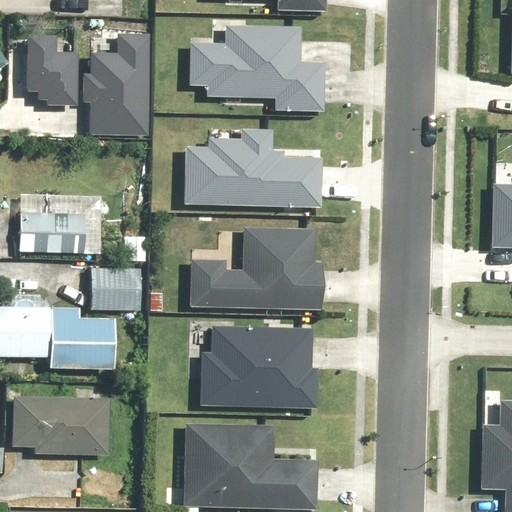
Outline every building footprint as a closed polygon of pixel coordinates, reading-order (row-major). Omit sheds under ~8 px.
[(322,14),(323,4),(322,0),(222,0),(273,2),(273,12),(322,14)] [(270,113),(319,115),(322,63),(299,61),(300,32),(222,28),(221,38),(189,36),(186,87),(203,88),(202,99),(271,102),(270,113)] [(24,29),(20,83),(33,84),(32,94),(44,95),(44,100),(72,101),(75,47),(53,46),(53,31),(24,29)] [(80,69),(80,100),(89,100),(88,128),(146,130),(149,32),(117,31),(117,49),(88,48),(87,69),(80,69)] [(183,148),(183,157),(181,206),(318,210),(319,161),(282,159),(282,152),(270,151),(271,131),(239,130),(238,141),(208,140),(208,149),(183,148)] [(488,250),(511,251),(511,186),(490,186),(488,250)] [(20,216),(18,255),(78,257),(79,218),(20,216)] [(224,271),(224,263),(188,262),(186,309),(320,312),(321,265),(312,265),(313,232),(239,231),(238,272),(224,271)] [(123,236),(122,262),(143,264),(145,238),(123,236)] [(89,270),(87,311),(138,313),(140,272),(89,270)] [(0,358),(47,360),(48,309),(0,307),(0,358)] [(48,309),(47,360),(47,372),(112,375),(114,321),(77,319),(77,310),(48,309)] [(313,358),(308,358),(309,330),(211,326),(210,355),(197,354),(195,407),(311,411),(313,358)] [(31,448),(30,457),(108,459),(109,399),(10,397),(9,447),(31,448)] [(511,511),(511,405),(485,405),(485,426),(480,425),(478,493),(503,493),(502,511),(511,511)] [(271,426),(182,424),(180,509),(310,511),(314,511),(315,461),(270,460),(271,426)]
